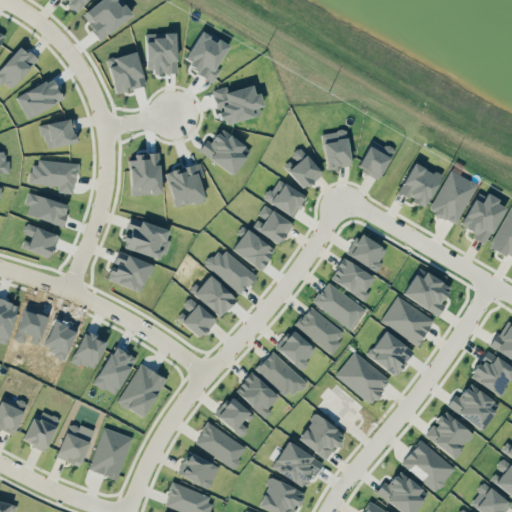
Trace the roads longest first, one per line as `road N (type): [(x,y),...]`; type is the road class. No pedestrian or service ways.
road 1 (residential): [(128,511),(172,417),(288,284),(345,199)]
road 2 (residential): [(68,289),(106,185),(101,112),(66,46),(8,0)]
road 3 (residential): [(491,284),(428,381),(325,511)]
road 4 (residential): [(0,266),(111,309),(208,373)]
road 5 (residential): [(345,199),(511,296)]
road 6 (residential): [(0,462),(118,511)]
